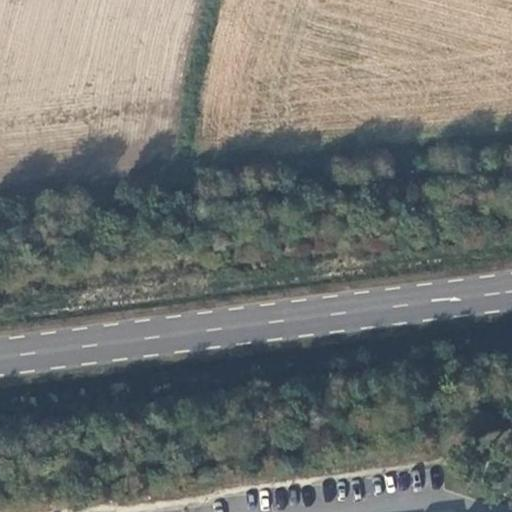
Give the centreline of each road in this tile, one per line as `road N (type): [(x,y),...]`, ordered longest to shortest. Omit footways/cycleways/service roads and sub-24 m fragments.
road 1 (secondary): [(511,291),(0,357)]
road 2 (residential): [(483,511),(436,501),(358,511)]
